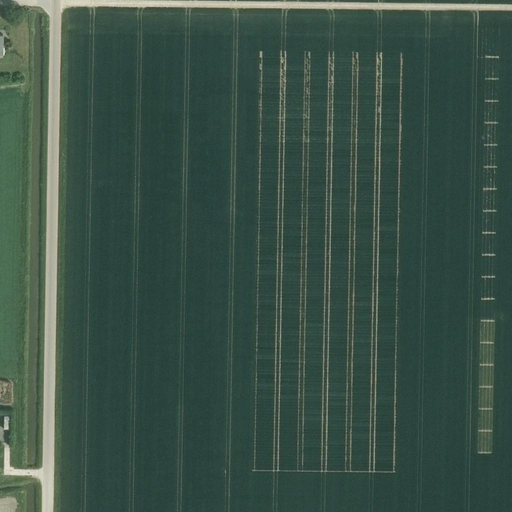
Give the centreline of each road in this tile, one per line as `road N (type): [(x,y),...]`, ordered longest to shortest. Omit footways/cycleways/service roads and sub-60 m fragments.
road 1 (unclassified): [(47,511),(56,0)]
road 2 (track): [(56,2),(511,8)]
